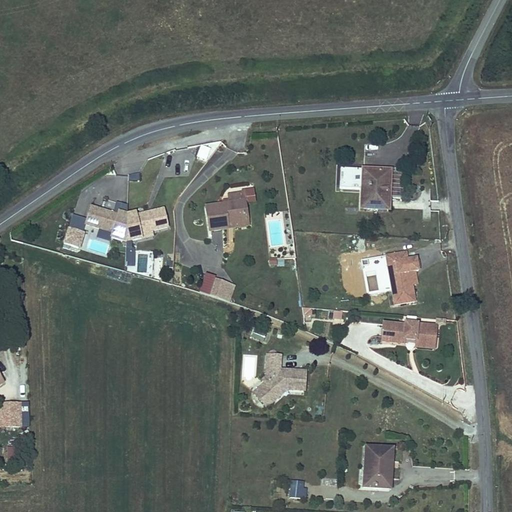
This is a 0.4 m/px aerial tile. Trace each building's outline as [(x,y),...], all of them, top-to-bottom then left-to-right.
[(392,176),(364,173),(362,210),(390,212),(392,176)] [(211,222),(231,219),(232,224),(251,220),(248,194),(252,193),(251,186),(231,188),(233,196),(209,201),(211,222)] [(111,235),(126,241),(128,212),(121,209),(119,213),(92,203),(85,222),(112,232),(111,235)] [(137,210),(128,212),(126,241),(153,236),(152,232),(169,229),(165,208),(137,213),(137,210)] [(70,228),(64,244),(79,249),(84,234),(70,228)] [(327,237),(327,234),(308,233),(308,238),(304,237),(304,256),(311,256),(311,251),(329,252),(329,237),(327,237)] [(134,266),(134,246),(126,246),(126,266),(134,266)] [(398,268),(396,259),(407,257),(406,251),(386,254),(386,256),(389,269),(398,268)] [(392,290),(395,305),(416,301),(413,284),(418,283),(416,269),(420,268),(418,255),(407,257),(396,259),(398,268),(389,269),(392,290)] [(389,269),(386,256),(363,260),(369,294),(392,290),(389,269)] [(202,292),(210,295),(216,279),(208,276),(202,292)] [(216,279),(210,295),(229,302),(235,286),(216,279)] [(341,321),(342,312),(333,311),(332,320),(341,321)] [(418,335),(429,336),(449,338),(450,323),(418,319),(417,323),(398,321),(395,339),(417,342),(418,335)] [(276,336),(279,328),(267,324),(264,332),(276,336)] [(448,348),(449,338),(429,336),(427,346),(448,348)] [(318,384),(320,365),(294,361),(295,348),(280,346),(277,366),(282,370),(263,387),(275,399),(294,381),(318,384)] [(0,384),(14,374),(10,370),(13,367),(6,356),(0,359),(0,384)] [(0,429),(23,427),(21,403),(0,404),(0,429)] [(401,438),(374,437),(372,476),(398,477),(401,438)] [(7,458),(16,457),(15,446),(6,448),(7,458)] [(315,489),(316,479),(312,479),(313,471),(299,469),(299,488),(315,489)] [(242,511),(254,511),(255,503),(243,502),(242,511)]
